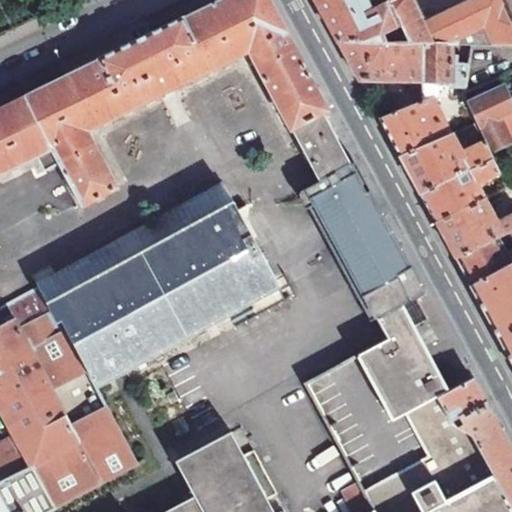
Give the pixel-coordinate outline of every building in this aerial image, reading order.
[(101,61),(0,109),(0,174),(22,164),(38,155),(45,172),(59,165),(82,207),(118,188),(88,132),(252,50),(322,181),(303,191),(310,203),(316,199),(380,319),(402,307),(427,294),(407,258),(366,180),(342,137),(332,117),(268,0),(222,0),(184,20),(183,18),(151,34),(150,32),(141,36),(131,41),(132,43),(100,59),(101,61)] [(317,0),(341,45),(391,45),(392,33),(405,26),(415,46),(429,46),(457,47),(458,46),(470,46),(511,46),(511,26),(499,0),(476,0),(426,24),(414,0),(317,0)] [(391,45),(341,45),(360,80),(415,84),(417,93),(372,103),(381,119),(426,103),(429,46),(415,46),(391,45)] [(426,103),(381,119),(398,149),(402,157),(452,135),(435,103),(440,101),(437,87),(465,88),(468,67),(453,66),(453,57),(459,57),(462,53),(469,53),(470,46),(458,46),(457,47),(429,46),(426,103)] [(511,101),(506,89),(468,106),(477,124),(491,151),(511,141),(511,101)] [(458,146),(452,135),(402,157),(406,164),(422,194),(494,157),(491,151),(477,124),(465,129),(470,140),(475,149),(464,155),(458,146)] [(452,135),(458,146),(470,140),(465,129),(452,135)] [(46,173),(45,172),(38,155),(22,164),(26,173),(33,169),(37,178),(46,173)] [(494,157),(422,194),(425,201),(438,224),(486,199),(479,185),(502,173),(494,157)] [(509,187),(505,181),(497,185),(500,191),(509,187)] [(37,290),(47,307),(236,205),(226,185),(36,288),(37,290)] [(486,199),(438,224),(454,253),(457,259),(499,236),(510,230),(511,228),(511,215),(499,222),(486,199)] [(236,205),(47,307),(58,327),(64,324),(97,387),(280,286),(236,205)] [(499,236),(457,259),(468,281),(471,286),(511,263),(511,228),(510,230),(511,233),(511,249),(507,252),(499,236)] [(511,263),(471,286),(475,293),(511,361),(511,263)] [(0,484),(33,468),(57,511),(140,465),(97,387),(64,324),(58,327),(47,307),(37,290),(9,305),(16,318),(0,326),(0,407),(15,435),(0,443),(0,484)] [(402,307),(380,319),(390,340),(413,328),(402,307)] [(434,366),(413,328),(390,340),(357,358),(392,423),(405,415),(428,458),(363,493),(373,511),(511,511),(511,506),(475,439),(452,423),(438,399),(448,394),(434,366)] [(472,380),(448,394),(438,399),(452,423),(486,405),(483,399),(472,380)] [(511,453),(490,413),(486,405),(452,423),(475,439),(511,506),(511,453)] [(275,511),(269,500),(278,494),(255,451),(245,456),(232,433),(176,463),(195,497),(169,511),(275,511)] [(0,511),(54,511),(57,511),(33,468),(0,484),(0,511)] [(373,511),(363,493),(358,483),(343,492),(354,511),(373,511)]
